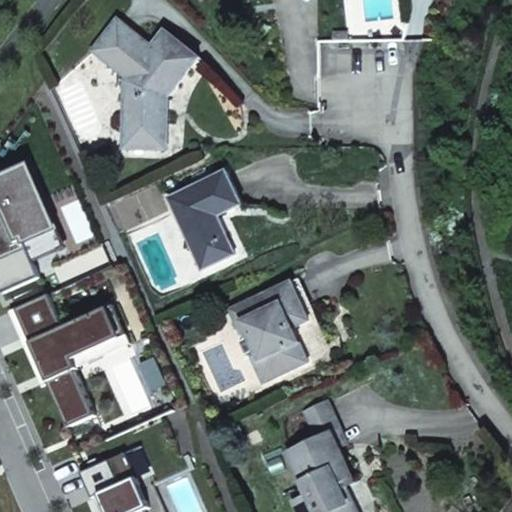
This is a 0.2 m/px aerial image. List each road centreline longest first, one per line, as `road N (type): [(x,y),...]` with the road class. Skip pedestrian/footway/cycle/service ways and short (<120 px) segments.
road 1 (residential): [(511,424),(469,369),(404,226),(382,77)]
road 2 (residential): [(0,105),(90,0)]
